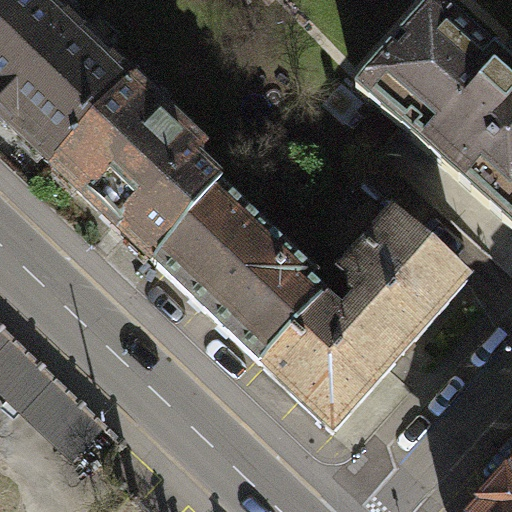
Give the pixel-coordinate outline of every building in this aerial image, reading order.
[(0,119),(50,167),(130,83),(43,0),(5,0),(0,6),(0,119)] [(511,52),(505,60),(438,1),(356,92),(511,229),(511,52)] [(50,167),(157,268),(220,191),(194,166),(205,154),(130,83),(50,167)] [(263,369),(324,305),(327,302),(311,286),(315,282),(220,191),(157,268),(263,369)] [(263,369),(334,436),(468,285),(394,220),(343,278),(354,287),(347,295),(359,305),(343,323),(324,305),(263,369)] [(0,331),(0,393),(74,464),(105,431),(0,331)] [(511,511),(511,475),(479,511),(511,511)]
